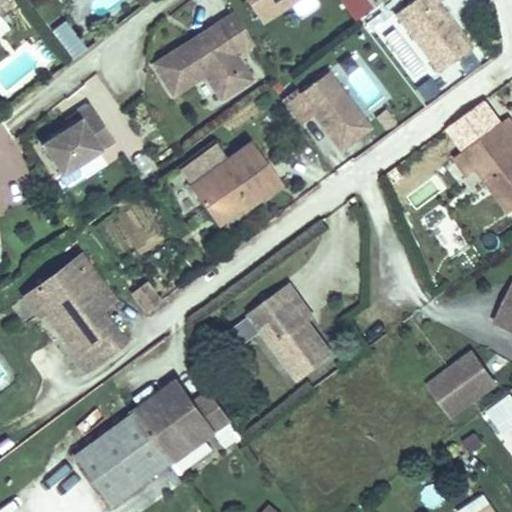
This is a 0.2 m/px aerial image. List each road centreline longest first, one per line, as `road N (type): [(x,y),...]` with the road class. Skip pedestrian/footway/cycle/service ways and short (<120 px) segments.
road 1 (residential): [(511,60),(167,320)]
road 2 (unknown): [(5,124),(167,0)]
